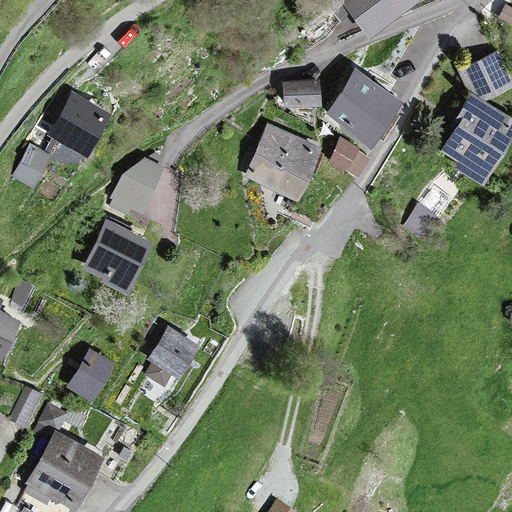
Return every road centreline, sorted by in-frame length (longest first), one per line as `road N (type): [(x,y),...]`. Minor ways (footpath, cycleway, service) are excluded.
road 1 (residential): [(471,0),(319,242),(119,511)]
road 2 (residential): [(469,0),(300,64),(194,130),(146,149)]
road 3 (track): [(307,258),(317,281),(275,491)]
road 4 (unclassified): [(152,0),(46,79),(0,136)]
